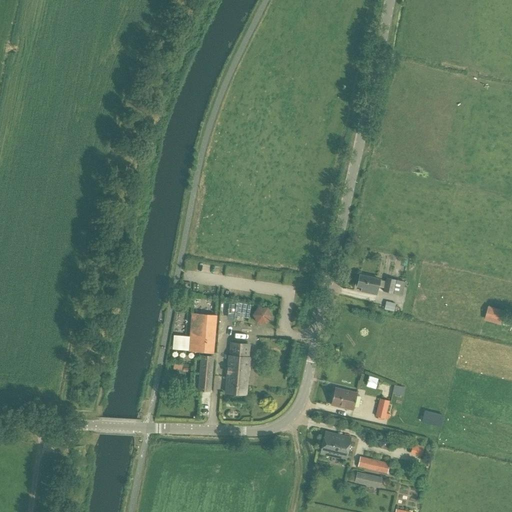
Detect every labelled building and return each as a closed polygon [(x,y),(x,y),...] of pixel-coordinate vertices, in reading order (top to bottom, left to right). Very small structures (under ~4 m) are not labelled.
[(360,276),(357,286),(362,287),(361,292),(375,295),(379,280),(360,276)] [(386,277),(383,291),(401,295),(404,282),(386,277)] [(256,323),(265,323),(270,316),(267,307),(257,307),(252,314),(256,323)] [(500,322),(502,312),(491,309),(488,319),(500,322)] [(192,314),(189,351),(213,353),(216,316),(192,314)] [(188,351),(189,337),(174,335),(172,349),(188,351)] [(245,395),(248,358),(247,358),(249,345),(231,343),(230,356),(229,356),(226,393),(245,395)] [(198,390),(210,391),(211,373),(211,372),(212,358),(201,358),(200,372),(198,390)] [(394,385),(392,394),(402,396),(404,387),(394,385)] [(335,388),(334,392),(331,405),(352,410),(356,393),(335,388)] [(382,420),(382,418),(388,419),(389,414),(385,413),(388,401),(379,399),(376,416),(378,417),(377,419),(382,420)] [(442,416),(428,412),(426,422),(439,425),(442,416)] [(325,432),(320,453),(345,459),(350,438),(325,432)] [(413,444),(411,454),(421,456),(423,447),(413,444)] [(388,464),(360,457),(358,466),(386,473),(388,464)] [(381,478),(356,473),(354,482),(379,487),(381,478)]
